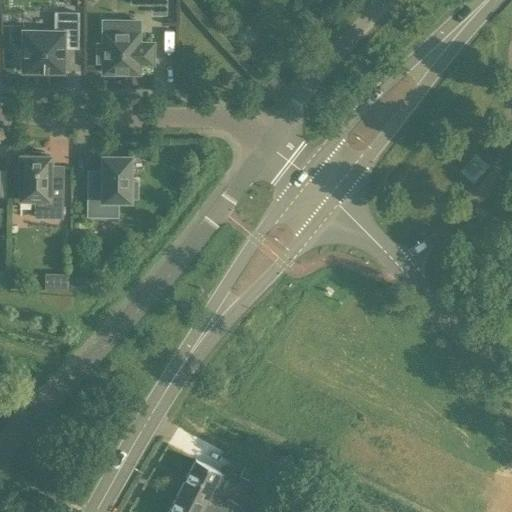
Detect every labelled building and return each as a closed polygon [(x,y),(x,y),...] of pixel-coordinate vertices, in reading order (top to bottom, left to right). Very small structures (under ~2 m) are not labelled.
[(22,65),(22,71),(63,71),(63,47),(77,47),(78,12),(54,12),(54,31),(23,30),(23,47),(19,47),(19,65),(22,65)] [(103,21),(103,43),(95,42),(95,64),(103,64),(103,72),(138,72),(138,63),(152,63),(152,43),(138,43),(139,21),(103,21)] [(20,154),(19,199),(31,199),(35,202),(35,217),(62,217),(62,178),(50,178),(50,155),(46,155),(45,151),(35,151),(33,155),(20,154)] [(88,215),(117,215),(117,199),(130,199),(130,196),(137,196),(137,180),(130,180),(130,156),(102,155),(102,176),(88,176),(88,215)] [(71,277),(70,291),(87,291),(87,277),(71,277)] [(223,475),(218,473),(219,472),(195,459),(179,489),(224,511),(235,511),(240,505),(228,499),(226,502),(208,493),(213,485),(217,487),(223,475)] [(166,511),(198,511),(200,510),(204,511),(224,511),(179,489),(166,511)]
